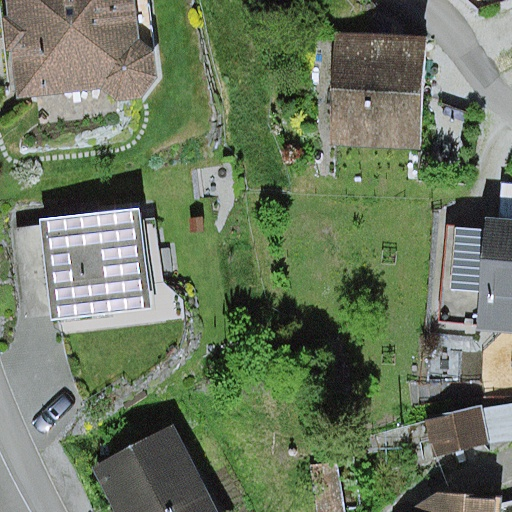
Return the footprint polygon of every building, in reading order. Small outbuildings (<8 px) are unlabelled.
[(171,0),(25,0),(40,100),(137,89),(158,101),(174,103),(200,88),(199,55),(177,40),(171,0)] [(428,41),(335,34),(327,142),(420,149),(428,41)] [(179,207),(36,222),(46,319),(189,303),(179,207)] [(497,405),(441,417),(450,457),(506,445),(497,405)] [(251,511),(206,422),(122,464),(145,511),(251,511)] [(511,511),(511,502),(462,502),(444,511),(511,511)]
